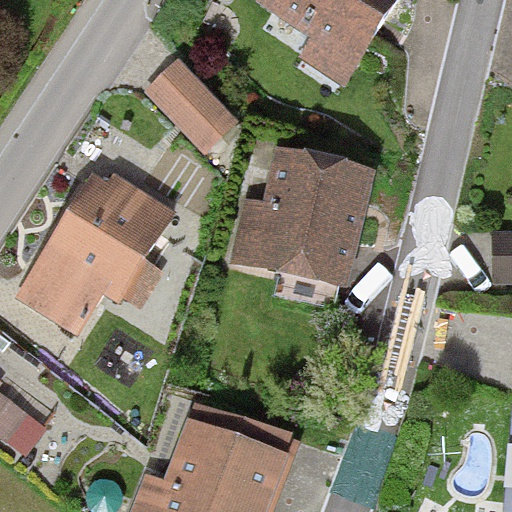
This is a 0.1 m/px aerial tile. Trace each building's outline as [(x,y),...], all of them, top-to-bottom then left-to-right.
[(398,0),(263,0),(259,7),(313,42),(301,61),(341,87),(398,0)] [(251,136),(193,77),(163,106),(222,165),(251,136)] [(244,216),(233,263),(337,288),(361,188),(279,168),(266,222),(244,216)] [(117,306),(168,224),(119,194),(111,207),(87,192),(17,302),(70,335),(96,293),(117,306)] [(511,286),(511,245),(496,245),(497,287),(511,286)] [(16,423),(0,411),(0,442),(1,444),(16,423)] [(198,417),(161,511),(257,511),(283,444),(198,417)]
